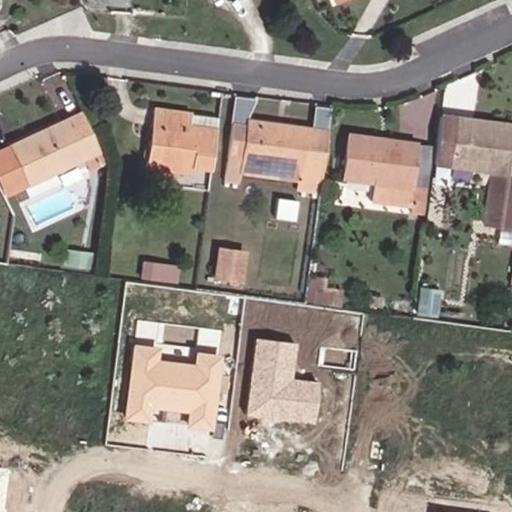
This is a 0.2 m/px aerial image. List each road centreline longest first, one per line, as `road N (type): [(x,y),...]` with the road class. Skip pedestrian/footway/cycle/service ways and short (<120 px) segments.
road 1 (residential): [(511,28),(374,84),(56,46),(0,66)]
road 2 (residential): [(41,511),(50,478),(68,461),(88,457),(299,481),(318,489),(336,511)]
